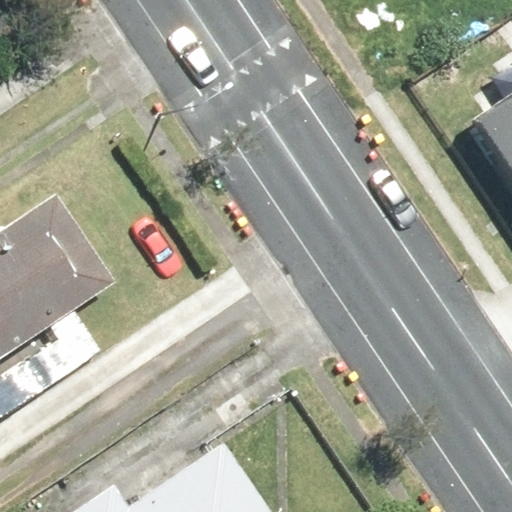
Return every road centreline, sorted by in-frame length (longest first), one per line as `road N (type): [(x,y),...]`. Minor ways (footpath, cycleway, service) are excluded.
road 1 (tertiary): [(193,0),(441,367)]
road 2 (tertiary): [(441,367),(511,471)]
